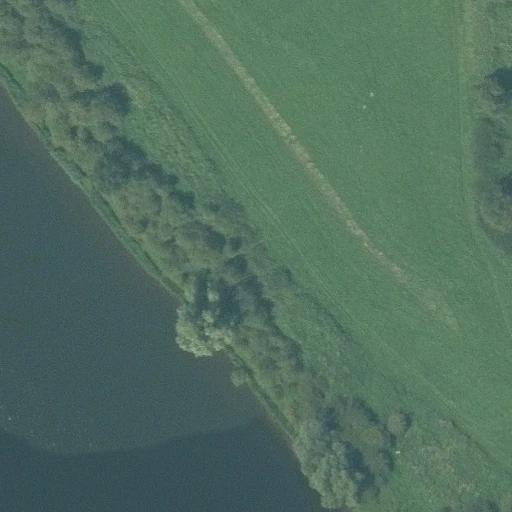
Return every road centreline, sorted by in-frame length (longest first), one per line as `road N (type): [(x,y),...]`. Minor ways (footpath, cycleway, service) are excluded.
road 1 (track): [(511,470),(344,337),(94,0)]
road 2 (track): [(466,0),(462,131),(511,389)]
